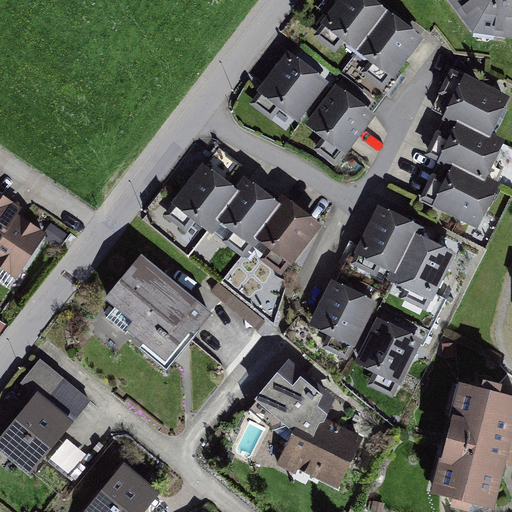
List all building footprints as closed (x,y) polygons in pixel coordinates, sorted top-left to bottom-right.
[(389,5),(382,0),(334,0),(320,20),(321,21),(312,34),(335,51),(344,39),(357,48),(389,5)] [(511,0),(451,0),(472,29),(511,34),(511,0)] [(426,33),(389,5),(357,48),(370,58),(361,71),(383,88),(392,76),(393,77),(426,33)] [(330,80),(288,48),(256,89),(258,90),(249,102),(271,119),(280,107),(298,121),(330,80)] [(493,130),(511,93),(465,70),(464,72),(452,66),(441,87),(453,92),(441,117),(454,124),(458,117),(491,134),(493,130)] [(376,111),(336,82),(305,124),(322,136),(314,148),(335,163),(344,152),(346,153),(376,111)] [(505,136),(493,130),(491,134),(458,117),(454,124),(450,132),(437,126),(424,152),(438,158),(436,161),(449,167),(453,160),(485,176),(487,172),(505,136)] [(241,186),(203,158),(171,200),(173,201),(163,214),(185,231),(195,218),(212,231),(221,220),(217,217),(241,186)] [(501,179),(487,172),(485,176),(453,160),(449,167),(445,177),(431,171),(420,194),(433,201),(432,203),(479,226),(501,179)] [(248,175),(241,186),(217,217),(221,220),(230,226),(220,240),(243,257),(253,245),(255,246),(260,239),(256,235),(282,200),(248,175)] [(0,266),(16,277),(47,231),(17,211),(21,205),(0,191),(0,266)] [(288,193),(282,200),(256,235),(260,239),(269,245),(260,257),(281,273),(290,261),(292,263),(324,220),(288,193)] [(427,223),(379,200),(354,252),(356,252),(351,261),(375,273),(380,263),(391,269),(396,271),(416,229),(422,232),(427,223)] [(458,249),(422,232),(416,229),(396,271),(391,269),(387,278),(405,286),(400,296),(427,308),(431,300),(433,301),(458,249)] [(213,308),(142,251),(107,294),(134,316),(126,326),(166,357),(190,327),(194,331),(213,308)] [(380,300),(332,276),(309,323),(328,333),(321,346),(348,359),(354,346),(357,347),(380,300)] [(424,337),(378,315),(356,362),(374,371),(368,384),(393,396),(398,384),(402,385),(424,337)] [(456,342),(443,343),(444,356),(457,355),(456,342)] [(336,396),(289,355),(254,393),(257,395),(247,406),(272,428),(289,423),(292,427),(294,422),(314,432),(319,418),(324,418),(326,414),(336,396)] [(91,399),(40,357),(20,382),(33,392),(0,433),(0,448),(30,474),(91,399)] [(511,388),(459,375),(430,486),(495,502),(505,463),(511,464),(511,388)] [(294,422),(292,427),(276,463),(298,473),(300,468),(339,485),(362,433),(326,414),(324,418),(319,418),(314,432),(294,422)] [(140,511),(160,489),(124,459),(80,511),(140,511)]
